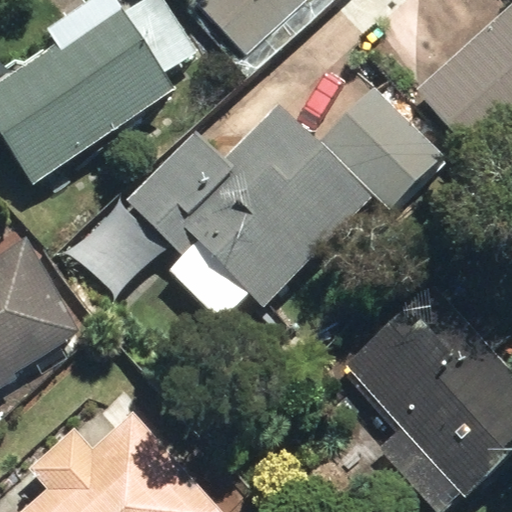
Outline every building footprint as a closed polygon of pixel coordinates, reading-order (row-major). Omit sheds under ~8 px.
[(0,76),(0,133),(29,179),(170,85),(112,0),(85,0),(44,27),(53,40),(0,76)] [(194,0),(243,54),(304,0),(194,0)] [(478,159),(511,127),(511,1),(415,88),(478,159)] [(152,264),(215,332),(251,295),(259,303),(370,195),(385,209),(440,153),(371,86),(315,140),(277,102),(221,156),(194,129),(124,198),(171,245),(152,264)] [(0,382),(11,377),(7,370),(78,328),(24,237),(0,251),(0,382)] [(511,372),(426,278),(338,354),(461,493),(511,447),(511,372)] [(221,511),(132,413),(91,449),(73,428),(27,466),(46,489),(18,511),(221,511)]
